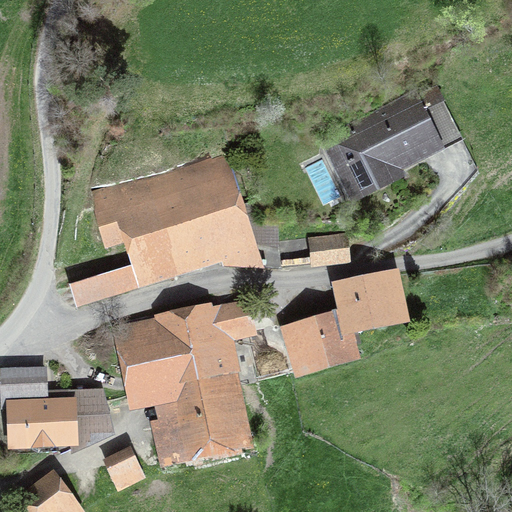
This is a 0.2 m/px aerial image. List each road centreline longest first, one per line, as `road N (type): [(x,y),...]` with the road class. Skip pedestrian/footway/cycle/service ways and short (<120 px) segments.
road 1 (unclassified): [(511,241),(437,261),(186,294),(0,350)]
road 2 (unclassified): [(0,339),(28,307),(44,267),(52,211),(45,65),(62,0)]
